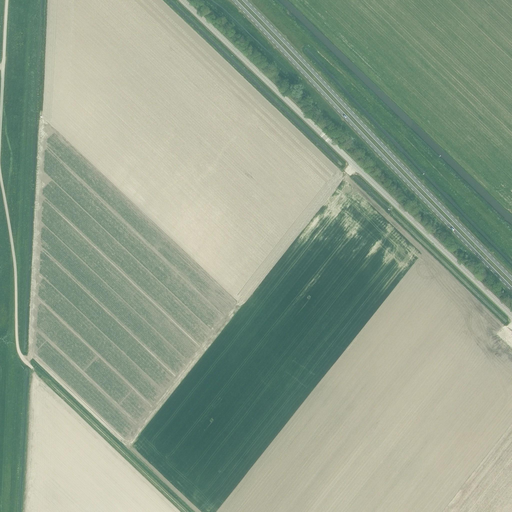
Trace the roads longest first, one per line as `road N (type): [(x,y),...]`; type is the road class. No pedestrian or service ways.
road 1 (unclassified): [(511,315),(181,0)]
road 2 (track): [(182,511),(19,354),(0,173)]
road 3 (primary): [(234,0),(511,289)]
road 4 (primary): [(511,279),(244,0)]
road 5 (track): [(6,0),(0,137)]
